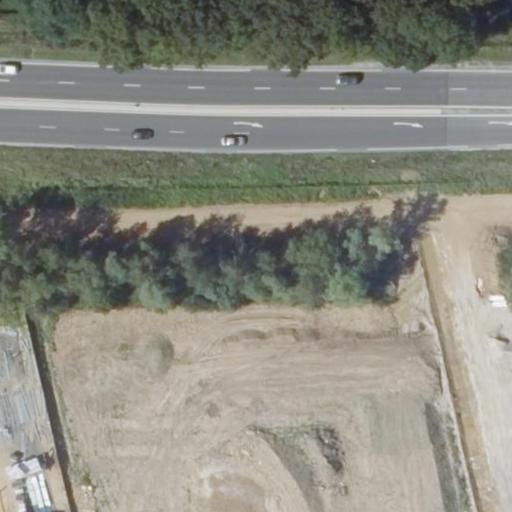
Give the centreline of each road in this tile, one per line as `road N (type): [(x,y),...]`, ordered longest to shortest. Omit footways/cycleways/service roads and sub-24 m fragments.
road 1 (primary): [(0,126),(251,135),(511,131)]
road 2 (primary): [(511,90),(0,81)]
